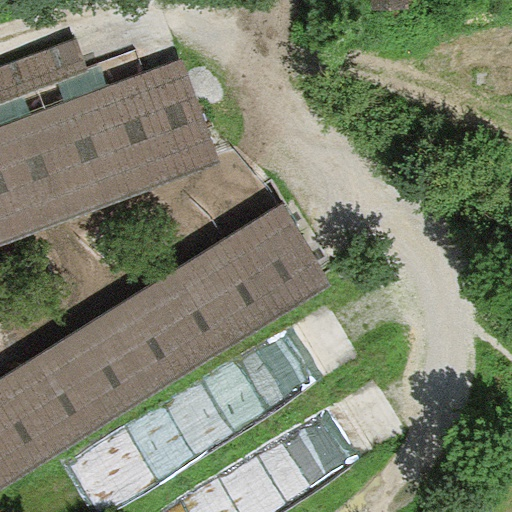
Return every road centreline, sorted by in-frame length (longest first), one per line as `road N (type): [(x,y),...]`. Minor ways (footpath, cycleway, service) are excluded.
road 1 (track): [(365,511),(425,446),(456,350),(438,266),(376,192),(291,132),(253,54),(282,0)]
road 2 (track): [(253,54),(174,20),(106,8),(0,40)]
